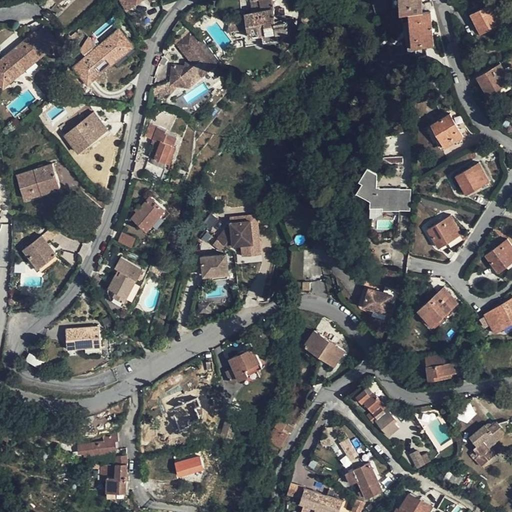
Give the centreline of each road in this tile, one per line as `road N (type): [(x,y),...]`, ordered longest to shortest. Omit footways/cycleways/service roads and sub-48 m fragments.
road 1 (residential): [(144,373),(124,368),(88,384),(50,383),(10,366),(10,352),(65,304),(87,267),(109,218),(156,37),(186,0)]
road 2 (residential): [(511,379),(414,397),(393,389),(342,321),(286,303),(144,373)]
road 3 (unknown): [(329,389),(410,479),(424,476),(471,507)]
road 4 (residential): [(441,0),(480,120),(511,144)]
road 5 (residential): [(144,373),(101,403),(72,409),(0,391)]
